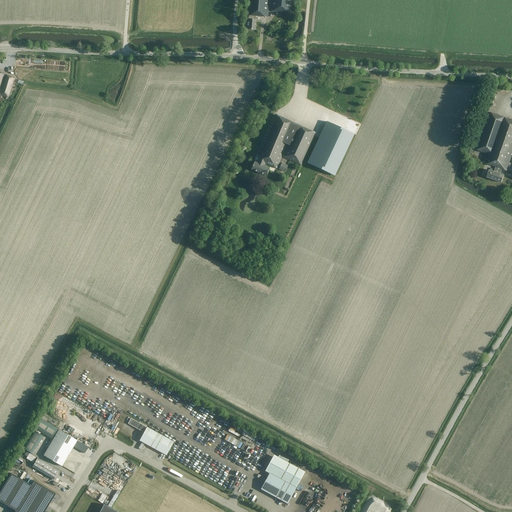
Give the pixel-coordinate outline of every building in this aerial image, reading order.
[(248,19),(247,29),(255,30),(256,20),(255,20),(255,16),(267,17),(268,0),(270,0),(269,11),(290,13),(290,12),(290,0),(247,0),(246,15),(248,15),(248,19)] [(8,73),(14,75),(18,66),(12,63),(8,73)] [(15,78),(0,72),(0,92),(1,92),(0,93),(0,94),(8,97),(15,78)] [(511,119),(488,112),(479,140),(476,149),(489,154),(485,163),(495,167),(494,171),(489,170),(487,178),(502,182),(504,175),(501,174),(503,169),(508,170),(511,156),(511,119)] [(282,156),(301,164),(315,133),(275,114),(258,155),(260,156),(257,163),(254,162),(251,169),(266,176),(269,168),(265,166),(266,164),(277,168),(287,145),(282,156)] [(327,122),(307,163),(323,171),(334,176),(354,134),(346,131),(327,122)] [(279,169),(285,172),(288,165),(282,163),(279,169)] [(58,429),(40,419),(35,428),(52,438),(58,429)] [(142,432),(145,427),(131,419),(128,424),(142,432)] [(140,441),(166,455),(173,442),(147,427),(140,441)] [(44,455),(62,466),(77,440),(59,429),(44,455)] [(23,448),(32,454),(43,436),(33,431),(23,448)] [(235,439),(233,444),(242,447),(244,442),(235,439)] [(251,449),(252,447),(245,443),(242,449),(260,458),(263,451),(256,448),(255,450),(251,449)] [(263,484),(261,489),(270,494),(274,496),(282,501),(283,501),(287,504),(289,500),(305,472),(287,462),(289,460),(284,457),(280,455),(278,457),(269,474),(266,479),(265,481),(264,484),(263,484)] [(59,471),(38,458),(32,467),(54,480),(59,471)] [(12,473),(0,492),(0,500),(4,503),(4,504),(16,511),(15,511),(44,511),(56,494),(34,481),(29,479),(27,482),(12,473)] [(145,511),(153,511),(164,493),(133,476),(121,498),(145,511)] [(108,506),(111,508),(120,492),(117,490),(108,506)] [(188,499),(175,491),(172,496),(185,503),(188,499)] [(185,503),(172,496),(170,500),(183,507),(185,503)] [(180,511),(183,507),(170,500),(165,509),(170,511),(180,511)]
